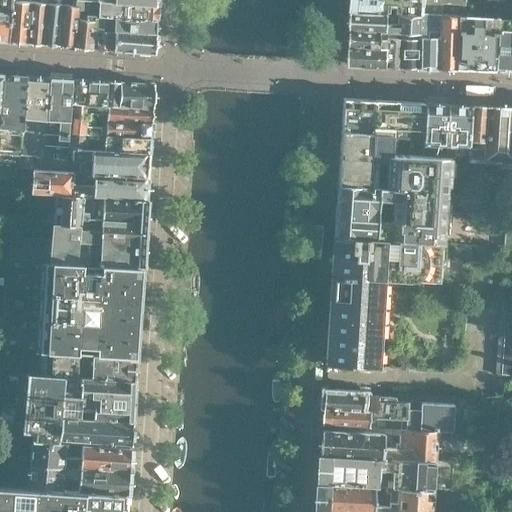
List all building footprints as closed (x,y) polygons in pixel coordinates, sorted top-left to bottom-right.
[(27,41),(29,2),(29,0),(0,0),(0,39),(7,40),(27,41)] [(58,45),(61,5),(61,4),(53,3),(52,0),(38,0),(38,2),(29,2),(27,41),(58,45)] [(58,45),(74,46),(76,9),(80,9),(80,0),(70,0),(71,5),(61,5),(58,45)] [(91,48),(93,15),(95,16),(96,1),(96,0),(80,0),(80,9),(76,9),(74,46),(91,48)] [(421,15),(421,14),(421,0),(348,0),(348,11),(383,13),(383,4),(397,5),(397,14),(418,15),(421,15)] [(463,5),(463,0),(421,0),(421,14),(440,15),(440,3),(463,5)] [(155,19),(156,10),(156,5),(96,1),(95,16),(102,16),(155,19)] [(383,13),(348,11),(347,29),(386,31),(402,32),(408,33),(417,33),(418,15),(397,14),(396,14),(396,23),(383,23),(383,13)] [(436,68),(438,38),(430,37),(431,31),(439,31),(439,25),(440,15),(421,14),(421,15),(418,15),(417,33),(418,33),(417,39),(416,68),(436,68)] [(113,49),(114,31),(101,30),(102,16),(95,16),(93,15),(91,48),(113,50),(113,49)] [(454,69),(457,17),(440,15),(439,25),(447,26),(446,34),(438,34),(438,38),(436,68),(454,69)] [(155,33),(155,19),(102,16),(101,30),(114,31),(155,33)] [(494,71),(497,19),(457,17),(454,69),(494,71)] [(511,72),(511,20),(497,19),(494,71),(511,72)] [(385,48),(386,31),(347,29),(346,45),(385,48)] [(154,49),(155,33),(114,31),(113,49),(150,52),(154,49)] [(399,68),(402,32),(386,31),(385,48),(383,67),(399,68)] [(416,68),(417,39),(408,39),(408,33),(402,32),(399,68),(416,68)] [(383,67),(385,48),(346,45),(345,58),(345,60),(349,64),(350,64),(367,65),(368,66),(383,67)] [(0,143),(21,145),(26,76),(3,74),(0,109),(0,143)] [(44,133),(45,119),(48,78),(26,76),(21,145),(20,154),(33,155),(33,152),(35,152),(33,168),(42,169),(44,145),(44,133)] [(66,146),(67,132),(68,117),(69,102),(71,79),(48,78),(45,119),(57,120),(56,134),(44,133),(44,145),(66,146)] [(87,103),(88,80),(71,79),(69,102),(87,103)] [(104,104),(105,81),(88,80),(87,103),(104,104)] [(118,105),(119,82),(105,81),(104,104),(118,105)] [(151,107),(152,84),(119,82),(118,105),(151,107)] [(424,103),(343,98),(334,235),(326,363),(377,367),(382,278),(438,282),(445,184),(447,184),(447,180),(451,177),(452,164),(446,157),(444,157),(433,156),(386,154),(387,139),(422,141),(424,103)] [(150,122),(150,112),(151,107),(118,105),(104,104),(87,103),(69,102),(68,117),(87,118),(87,110),(106,112),(106,120),(150,122)] [(444,157),(447,104),(424,103),(422,141),(433,142),(433,156),(444,157)] [(467,159),(468,149),(468,140),(470,106),(447,104),(444,157),(446,157),(452,158),(453,145),(461,145),(460,158),(467,159)] [(483,160),(486,107),(470,106),(468,140),(479,141),(479,147),(468,149),(467,159),(483,160)] [(511,108),(486,107),(483,160),(496,161),(495,184),(511,184),(511,108)] [(149,137),(149,124),(150,122),(106,120),(105,128),(87,126),(87,118),(68,117),(67,132),(149,137)] [(148,152),(149,138),(149,137),(67,132),(66,146),(71,147),(85,148),(86,140),(105,141),(104,149),(148,152)] [(146,175),(148,152),(104,149),(85,148),(71,147),(71,159),(75,159),(74,171),(94,172),(146,175)] [(19,167),(20,158),(3,156),(3,166),(19,167)] [(144,198),(146,175),(94,172),(93,185),(72,184),(73,171),(42,169),(33,168),(32,190),(91,194),(103,195),(144,198)] [(90,216),(91,194),(32,190),(31,198),(49,200),(50,198),(55,198),(54,213),(48,213),(48,218),(44,217),(44,222),(53,222),(79,224),(78,227),(142,232),(144,198),(103,195),(101,217),(90,216)] [(511,222),(488,221),(488,229),(460,227),(459,243),(511,247),(511,222)] [(140,265),(142,241),(142,232),(78,227),(79,224),(53,222),(52,238),(11,235),(9,257),(140,265)] [(133,356),(138,298),(140,265),(9,257),(6,257),(0,336),(0,346),(39,349),(133,356)] [(132,380),(133,364),(133,356),(39,349),(38,367),(29,366),(29,372),(132,380)] [(0,434),(17,436),(17,440),(128,448),(130,420),(131,396),(132,380),(29,372),(26,372),(24,408),(16,407),(14,427),(0,426),(0,434)] [(361,410),(362,395),(324,393),(323,408),(361,410)] [(451,430),(452,405),(394,400),(394,396),(370,395),(369,411),(361,410),(323,408),(322,422),(399,427),(436,430),(451,430)] [(435,453),(436,430),(399,427),(398,442),(381,441),(382,431),(322,427),(320,454),(442,462),(446,462),(447,454),(435,453)] [(127,470),(128,448),(17,440),(15,463),(28,464),(127,470)] [(377,486),(378,470),(392,471),(391,487),(433,490),(444,491),(445,486),(433,485),(434,468),(442,468),(442,462),(320,454),(318,483),(377,486)] [(125,493),(126,479),(127,470),(28,464),(27,487),(125,494),(125,493)] [(316,511),(431,511),(433,490),(391,487),(377,486),(318,483),(316,511)] [(123,511),(125,494),(27,487),(0,485),(0,511),(123,511)]
